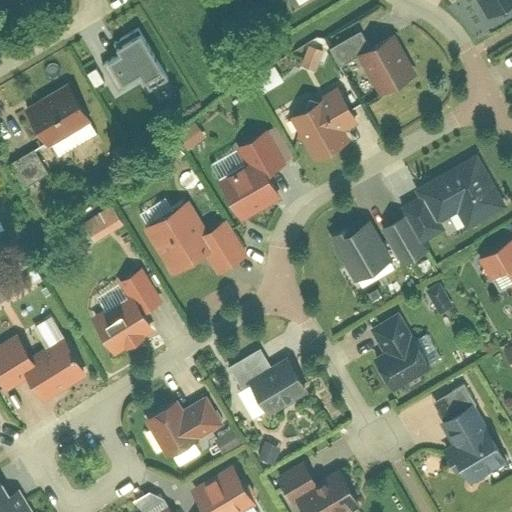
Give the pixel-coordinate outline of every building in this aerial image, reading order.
[(511,0),(479,0),(491,20),(511,6),(511,0)] [(172,68),(148,26),(113,47),(137,88),(172,68)] [(368,50),(390,86),(415,70),(393,34),(370,47),(361,33),(335,48),(345,64),(368,50)] [(311,46),(303,67),(321,73),(328,52),(311,46)] [(93,126),(69,85),(34,105),(58,146),(93,126)] [(301,120),(324,159),(347,145),(340,133),(359,121),(343,94),(301,120)] [(229,178),(253,218),(286,198),(271,174),(285,166),(267,137),(242,152),(250,166),(229,178)] [(52,164),(39,141),(20,153),(33,176),(52,164)] [(472,212),(506,191),(480,150),(424,185),(429,192),(413,202),(430,230),(452,217),(447,209),(464,198),(472,212)] [(206,255),(216,272),(236,260),(217,231),(199,243),(180,213),(150,233),(175,274),(206,255)] [(405,213),(386,226),(409,260),(428,247),(405,213)] [(350,221),(331,233),(359,274),(394,251),(370,216),(354,226),(350,221)] [(89,230),(97,245),(114,235),(107,221),(89,230)] [(511,230),(485,247),(498,268),(511,259),(511,230)] [(99,314),(120,349),(156,327),(144,306),(162,295),(146,267),(120,283),(128,297),(99,314)] [(374,357),(391,385),(438,357),(425,335),(414,341),(401,320),(375,336),(385,351),(374,357)] [(41,372),(55,396),(88,376),(69,343),(37,362),(24,340),(0,354),(0,360),(16,387),(41,372)] [(251,379),(271,410),(313,383),(293,352),(274,365),(262,346),(235,363),(247,382),(251,379)] [(479,476),(511,454),(511,445),(471,379),(444,396),(468,433),(457,440),(479,476)] [(181,397),(153,414),(174,447),(220,418),(205,395),(187,406),(181,397)] [(317,511),(331,511),(364,492),(345,461),(326,473),(313,452),(289,467),(317,511)] [(234,461),(198,485),(214,510),(210,511),(229,511),(256,494),(234,461)] [(21,511),(2,480),(0,481),(0,511),(21,511)] [(178,511),(169,497),(144,511),(178,511)]
